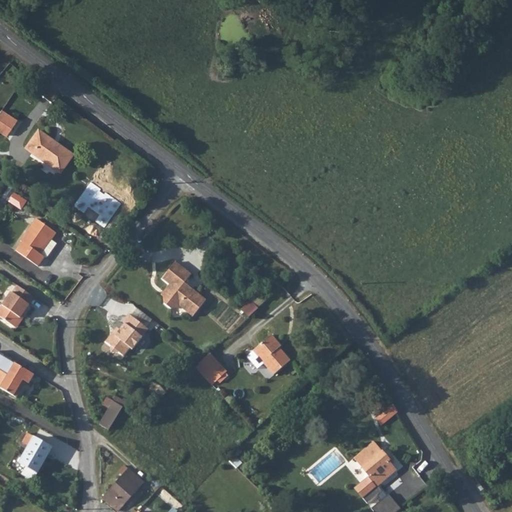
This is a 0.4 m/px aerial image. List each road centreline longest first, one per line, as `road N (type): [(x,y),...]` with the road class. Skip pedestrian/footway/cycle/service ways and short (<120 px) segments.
road 1 (tertiary): [(472,511),(349,316),(303,266),(187,173)]
road 2 (residential): [(85,511),(91,467),(70,329),(82,298),(187,173)]
road 3 (tertiary): [(187,173),(0,29)]
